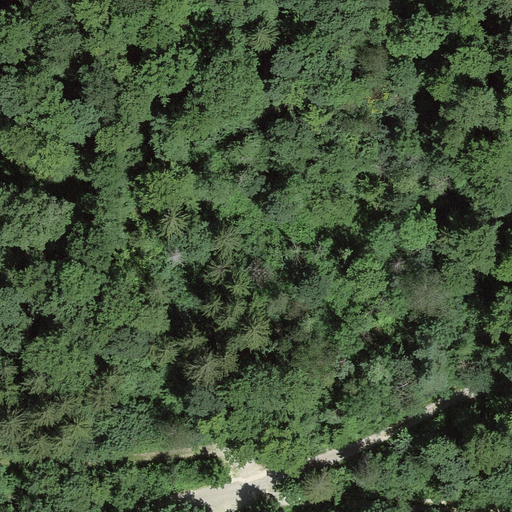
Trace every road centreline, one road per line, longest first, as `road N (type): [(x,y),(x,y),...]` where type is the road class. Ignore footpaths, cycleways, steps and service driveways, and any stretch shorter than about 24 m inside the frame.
road 1 (track): [(502,511),(388,498),(284,505),(268,498),(256,463),(209,451),(114,462),(0,459)]
road 2 (track): [(139,511),(365,450),(485,386),(511,384)]
